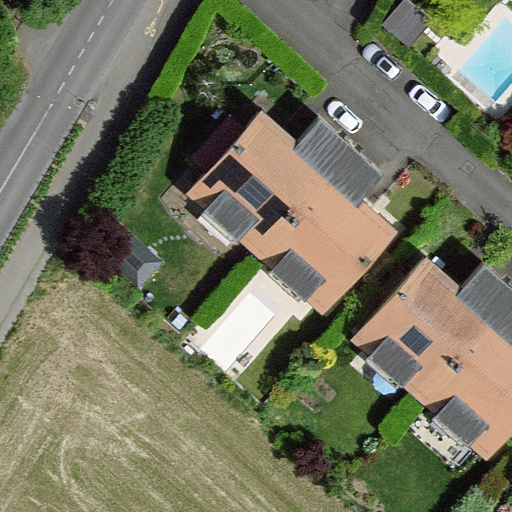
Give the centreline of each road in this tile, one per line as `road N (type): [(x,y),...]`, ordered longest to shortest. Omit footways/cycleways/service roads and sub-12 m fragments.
road 1 (residential): [(269,0),(511,213)]
road 2 (tertiary): [(114,0),(0,193)]
